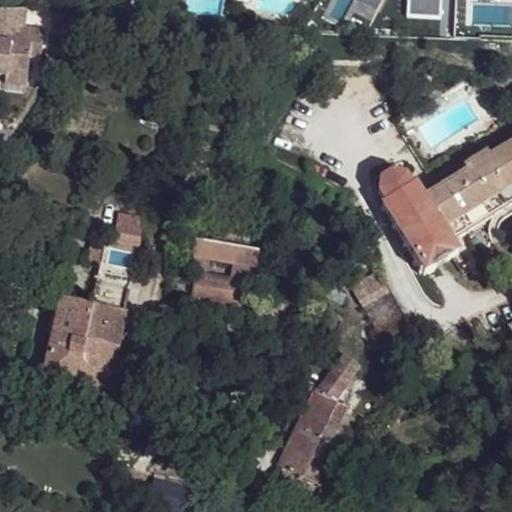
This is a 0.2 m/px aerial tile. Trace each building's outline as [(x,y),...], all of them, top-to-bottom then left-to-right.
[(352,0),(344,19),(353,21),(357,14),(372,21),(384,0),(406,0),(405,18),(440,19),(440,0),(352,0)] [(0,77),(9,78),(10,71),(29,73),(30,61),(41,62),(45,34),(24,32),(26,11),(9,13),(0,12),(0,77)] [(29,73),(10,71),(9,78),(8,87),(28,89),(29,73)] [(468,172),(426,199),(452,241),(491,217),(511,203),(511,144),(492,158),(468,172)] [(488,153),(465,167),(468,172),(492,158),(488,153)] [(424,273),(458,252),(452,241),(426,199),(416,183),(413,185),(406,173),(392,171),(380,178),(378,192),(384,203),(381,205),(424,273)] [(150,199),(144,223),(168,229),(174,204),(150,199)] [(511,203),(491,217),(489,223),(489,232),(493,241),(502,236),(500,231),(500,230),(502,221),(508,215),(511,213),(511,203)] [(138,236),(135,252),(167,258),(165,240),(138,236)] [(200,274),(196,300),(243,307),(252,246),(200,236),(193,273),(200,274)] [(380,271),(354,285),(365,305),(391,290),(380,271)] [(382,336),(407,320),(391,290),(365,305),(382,336)] [(123,308),(126,296),(102,291),(99,303),(123,308)] [(126,313),(93,305),(65,298),(62,298),(42,379),(73,387),(106,395),(106,392),(123,396),(130,367),(113,363),(126,313)] [(319,386),(315,394),(342,408),(358,378),(339,367),(335,369),(319,386)] [(278,466),(302,479),(312,461),(342,408),(315,394),(278,466)] [(350,411),(342,408),(312,461),(321,466),(350,411)] [(155,511),(182,511),(187,492),(152,482),(144,509),(155,511)]
